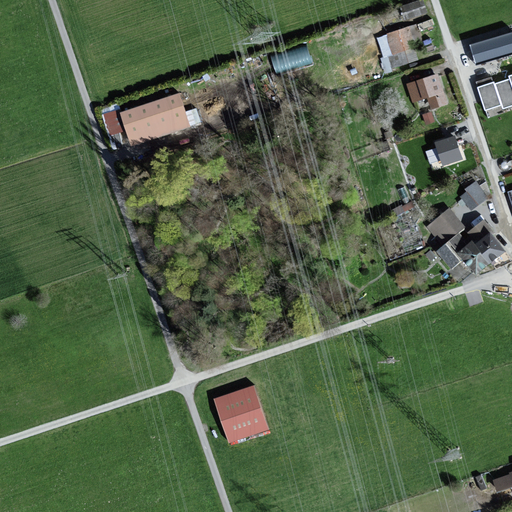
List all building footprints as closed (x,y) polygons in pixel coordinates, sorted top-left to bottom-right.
[(428,11),(424,0),(422,0),(402,6),(406,18),(428,11)] [(416,26),(380,38),(390,67),(416,59),(411,46),(421,42),(416,26)] [(511,32),(470,45),(476,65),(511,55),(511,32)] [(308,42),(272,51),(276,69),(313,60),(308,42)] [(437,75),(409,84),(415,100),(428,96),(432,108),(446,103),(437,75)] [(492,78),(478,83),(487,108),(501,103),(503,108),(511,105),(511,75),(511,79),(494,85),(492,78)] [(182,92),(108,113),(114,134),(131,129),(135,143),(192,126),(182,92)] [(455,136),(436,143),(444,165),(462,158),(455,136)] [(478,182),(468,189),(470,192),(464,197),(474,211),(490,198),(478,182)] [(495,262),(478,243),(475,240),(472,243),(462,232),(468,227),(452,208),(430,226),(446,246),(439,252),(454,270),(466,260),(479,275),(495,262)] [(496,231),(486,220),(471,233),(479,242),(478,243),(495,262),(509,250),(494,233),(496,231)] [(433,251),(428,255),(433,260),(438,256),(433,251)] [(257,386),(218,399),(233,443),(272,430),(257,386)] [(511,474),(511,475),(495,481),(499,492),(511,487),(511,471),(511,472),(511,474)]
